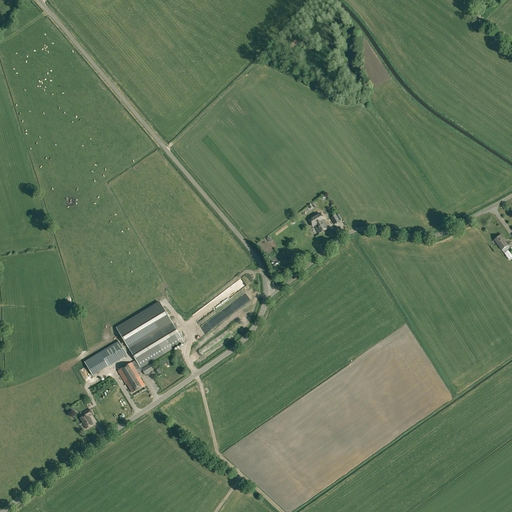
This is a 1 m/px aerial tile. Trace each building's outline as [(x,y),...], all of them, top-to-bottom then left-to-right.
[(314,226),(319,234),(328,228),(323,219),(320,214),(309,221),(313,227),(314,226)] [(340,221),(339,221),(342,220),(339,214),(336,216),(336,215),(331,218),(334,224),(340,221)] [(494,240),(502,250),(508,245),(500,235),(494,240)] [(248,294),(214,317),(218,323),(252,300),(248,294)] [(142,369),(141,368),(184,342),(160,303),(117,329),(136,360),(132,363),(118,371),(126,384),(127,384),(132,393),(145,386),(139,376),(140,376),(138,373),(142,370),(145,375),(154,370),(150,364),(142,369)] [(97,374),(127,355),(119,341),(88,359),(97,374)] [(95,396),(118,381),(113,374),(90,389),(95,396)] [(80,418),(86,429),(93,425),(90,419),(91,419),(89,416),(93,414),(90,409),(84,413),(86,415),(80,418)]
